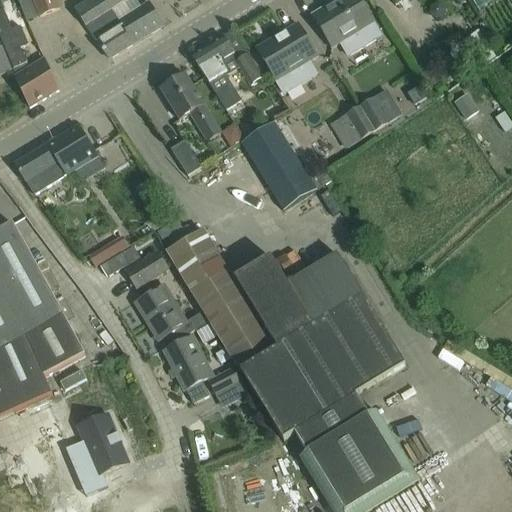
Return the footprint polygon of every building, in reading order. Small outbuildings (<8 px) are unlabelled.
[(32,0),(39,18),(59,10),(54,0),(32,0)] [(129,0),(128,0),(91,0),(74,11),(84,28),(129,0)] [(331,50),(339,45),(348,59),(381,38),(372,25),(357,0),(340,0),(312,17),(331,50)] [(147,4),(118,22),(112,13),(86,29),(95,44),(100,49),(109,61),(162,29),(147,4)] [(0,12),(0,41),(12,71),(16,79),(29,110),(58,92),(44,61),(29,71),(20,49),(27,46),(19,28),(11,32),(3,11),(0,12)] [(297,26),(256,50),(284,98),(319,77),(310,62),(317,58),(297,26)] [(263,80),(243,49),(233,32),(191,57),(202,74),(225,112),(240,103),(223,76),(227,74),(223,67),(233,61),(250,88),(263,80)] [(458,34),(441,46),(459,70),(472,61),(478,70),(496,57),(477,32),(457,47),(456,44),(462,40),(458,34)] [(0,75),(10,71),(2,53),(0,49),(0,75)] [(429,88),(439,81),(427,62),(417,68),(429,88)] [(486,75),(468,86),(493,129),(511,119),(486,75)] [(221,136),(195,94),(184,77),(160,92),(179,122),(189,116),(207,145),(221,136)] [(441,82),(432,88),(438,97),(447,91),(441,82)] [(359,108),(375,136),(400,120),(383,93),(359,108)] [(454,106),(466,124),(479,115),(466,97),(454,106)] [(361,144),(375,136),(359,108),(345,117),(361,144)] [(309,178),(274,124),(240,145),(275,201),(309,178)] [(78,127),(14,166),(25,184),(34,197),(49,188),(73,173),(80,184),(104,169),(78,127)] [(187,178),(200,170),(183,142),(170,151),(187,178)] [(160,203),(153,207),(151,215),(156,221),(166,215),(160,203)] [(0,420),(52,397),(44,379),(84,357),(12,225),(0,232),(0,420)] [(181,229),(172,234),(177,243),(186,238),(181,229)] [(149,247),(167,243),(165,230),(146,234),(149,247)] [(210,325),(242,377),(282,443),(295,435),(308,455),(300,460),(331,511),(370,511),(419,483),(377,414),(368,419),(356,398),(405,368),(336,256),(289,285),(271,256),(232,280),(203,232),(166,254),(204,315),(208,321),(210,325)] [(93,271),(103,287),(118,278),(115,273),(130,264),(122,253),(93,271)] [(129,265),(123,269),(126,273),(136,290),(166,272),(167,272),(156,255),(132,269),(129,265)] [(136,305),(159,342),(169,336),(174,345),(195,332),(190,323),(186,326),(163,288),(136,305)] [(204,315),(190,323),(195,332),(196,333),(210,325),(208,321),(204,315)] [(208,398),(201,384),(211,379),(191,340),(165,354),(185,392),(186,392),(193,405),(208,398)] [(235,369),(207,383),(214,397),(242,383),(235,369)] [(237,389),(210,402),(219,423),(246,410),(237,389)] [(69,406),(21,426),(28,444),(76,423),(69,406)] [(88,498),(113,488),(118,485),(112,471),(128,465),(108,417),(77,430),(97,477),(82,483),(88,498)] [(223,478),(231,511),(245,507),(246,511),(268,511),(261,481),(269,479),(266,467),(223,478)] [(429,511),(416,493),(390,511),(429,511)] [(115,511),(111,494),(87,499),(89,511),(115,511)]
